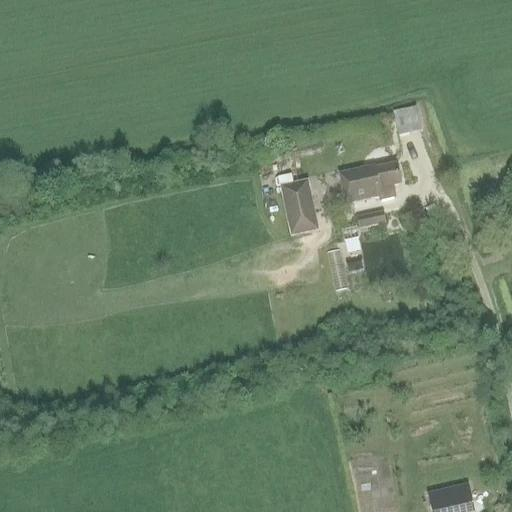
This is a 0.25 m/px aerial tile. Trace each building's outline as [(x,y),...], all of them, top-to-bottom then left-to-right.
[(393,113),(398,137),(421,132),(416,109),(393,113)] [(396,199),(395,193),(396,193),(394,186),(401,185),(397,165),(374,170),(374,169),(340,177),(346,206),(379,199),(380,203),(396,199)] [(280,188),(291,238),(319,232),(308,182),(280,188)] [(371,216),(373,228),(387,225),(384,213),(371,216)] [(473,511),(468,487),(430,496),(433,511),(473,511)]
